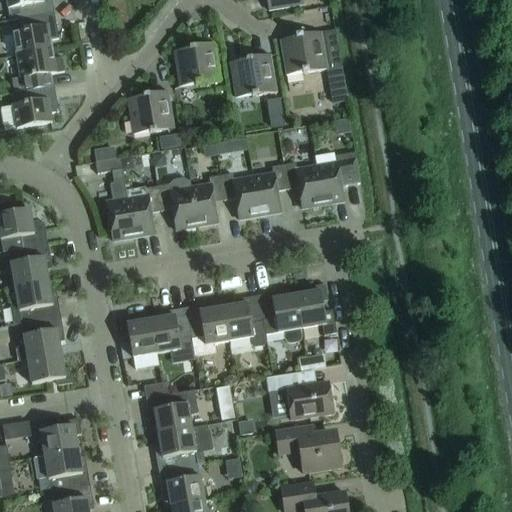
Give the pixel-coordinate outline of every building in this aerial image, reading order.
[(5,0),(9,22),(53,15),(50,0),(5,0)] [(265,0),(268,13),(301,7),(300,0),(265,0)] [(15,58),(51,51),(49,42),(57,41),(53,15),(9,22),(18,21),(20,32),(11,34),(15,58)] [(335,32),(320,34),(294,39),(295,41),(279,43),(285,77),(301,74),(301,76),(341,69),(335,32)] [(219,83),(217,65),(213,46),(188,50),(188,52),(173,55),(178,88),(194,86),(194,87),(219,83)] [(13,95),(53,88),(53,87),(51,88),(49,76),(63,74),(60,59),(52,61),(51,51),(15,58),(19,81),(11,83),(13,95)] [(276,94),(273,77),(269,57),(244,61),(244,63),(229,66),(234,99),(250,97),(250,99),(276,94)] [(343,86),(329,89),(332,106),(344,104),(346,103),(343,86)] [(53,88),(13,95),(13,96),(9,97),(11,110),(0,111),(0,114),(3,132),(15,130),(15,131),(51,125),(49,115),(57,114),(53,88)] [(173,131),(170,113),(167,93),(142,98),(142,100),(126,102),(132,136),(148,133),(148,135),(173,131)] [(281,117),(268,119),(270,130),(283,128),(281,117)] [(229,146),(218,148),(220,160),(232,158),(229,146)] [(359,186),(354,155),(345,156),(333,158),(333,156),(313,159),(315,168),(322,208),(342,204),(340,189),(359,186)] [(132,240),(126,201),(125,201),(119,161),(94,165),(96,176),(111,173),(113,185),(110,186),(112,203),(105,204),(112,243),(132,240)] [(322,208),(315,168),(295,172),(294,165),(282,167),(287,192),(297,190),(301,211),(322,208)] [(276,194),(287,192),(282,167),(270,169),(271,176),(252,179),(259,218),(279,215),(276,194)] [(259,218),(252,179),(232,183),(231,176),(219,178),(223,203),(234,201),(238,222),(259,218)] [(213,205),(223,203),(219,178),(207,180),(208,187),(189,190),(188,184),(188,183),(195,229),(216,226),(213,205)] [(195,229),(188,183),(187,183),(184,182),(182,181),(179,181),(176,181),(173,182),(171,183),(169,184),(168,187),(156,189),(160,214),(171,212),(175,233),(195,229)] [(149,216),(160,214),(156,189),(144,191),(145,197),(126,201),(132,240),(153,236),(149,216)] [(7,254),(47,246),(43,225),(31,227),(28,211),(14,214),(13,210),(10,207),(6,206),(2,207),(0,208),(0,247),(1,255),(7,254)] [(13,289),(47,283),(44,269),(50,268),(47,246),(7,254),(13,289)] [(33,324),(59,319),(55,297),(50,298),(47,283),(13,289),(14,290),(6,291),(8,303),(12,306),(9,310),(12,327),(20,326),(33,324)] [(295,298),(300,331),(320,328),(322,338),(335,336),(331,313),(322,314),(320,301),(326,300),(324,286),(308,289),(309,295),(295,298)] [(300,331),(295,298),(280,300),(279,294),(257,298),(264,337),(282,334),(283,341),(286,344),(289,345),(297,344),(299,342),(300,338),(299,331),(300,331)] [(265,343),(264,337),(257,298),(236,302),(237,307),(222,310),(228,343),(248,340),(249,346),(253,349),(262,348),(265,343)] [(228,343),(222,310),(208,312),(207,306),(185,310),(189,335),(193,358),(214,354),(213,346),(228,343)] [(177,337),(189,335),(185,310),(163,314),(164,320),(149,322),(155,356),(179,352),(177,337)] [(18,363),(60,356),(57,342),(63,341),(59,319),(33,324),(20,326),(22,338),(16,339),(18,349),(16,351),(18,363)] [(155,356),(149,322),(135,325),(134,319),(118,322),(121,335),(127,334),(131,360),(155,356)] [(60,356),(18,363),(18,364),(26,362),(31,386),(56,382),(57,388),(71,385),(68,370),(62,370),(60,356)] [(324,369),(322,357),(297,361),(299,374),(324,369)] [(276,378),(264,380),(267,395),(268,395),(272,419),(289,416),(290,422),(312,419),(331,416),(327,385),(298,389),(296,375),(276,378)] [(151,387),(142,388),(145,401),(170,396),(167,384),(162,385),(160,385),(151,387)] [(157,436),(190,430),(188,417),(197,415),(193,392),(170,396),(145,401),(148,423),(154,422),(157,436)] [(232,409),(219,411),(221,422),(233,420),(232,409)] [(43,457),(76,452),(74,437),(80,436),(77,421),(63,423),(64,429),(39,433),(43,457)] [(249,422),(236,424),(239,440),(252,438),(249,422)] [(153,451),(157,473),(196,466),(203,465),(201,454),(211,452),(207,432),(206,427),(190,430),(157,436),(159,450),(153,451)] [(311,428),(291,431),(274,434),(278,457),(299,453),(302,476),(340,470),(335,439),(313,442),(311,428)] [(0,448),(0,474),(9,473),(5,448),(0,448)] [(49,494),(89,487),(85,465),(79,466),(76,452),(43,457),(43,458),(34,459),(37,481),(47,480),(49,494)] [(169,508),(203,502),(196,466),(157,473),(161,495),(167,494),(169,508)] [(21,471),(5,475),(8,487),(24,483),(21,471)] [(346,511),(343,495),(313,499),(311,485),(292,488),(280,490),(282,511),(346,511)] [(52,511),(86,511),(87,510),(92,509),(89,487),(49,494),(52,511)] [(204,511),(203,502),(169,508),(170,511),(204,511)]
